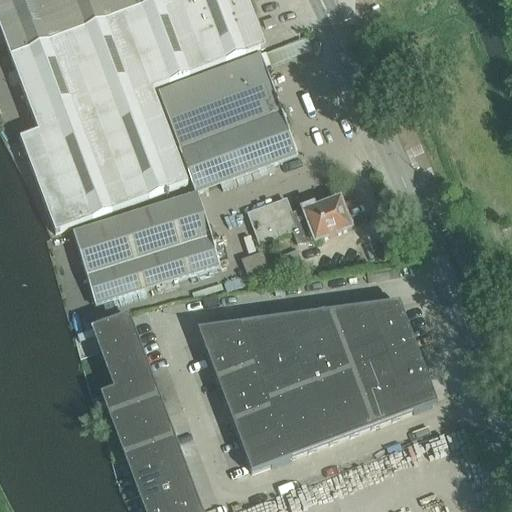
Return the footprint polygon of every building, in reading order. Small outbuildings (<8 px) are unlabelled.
[(0,0),(0,34),(10,61),(173,0),(0,0)] [(173,0),(10,61),(38,136),(20,143),(55,238),(188,188),(153,94),(265,52),(245,0),(173,0)] [(196,199),(73,237),(95,310),(218,272),(196,199)] [(293,217),(299,233),(292,235),(297,248),(315,247),(351,233),(350,231),(352,230),(352,227),(349,220),(347,217),(345,218),(340,203),(314,213),(313,209),(293,217)] [(286,204),(248,218),(260,248),(292,235),(299,233),(293,217),(291,218),(286,204)] [(296,254),(266,265),(271,277),(300,266),(296,254)] [(262,256),(241,264),(250,287),(271,279),(262,256)] [(218,300),(203,302),(204,310),(219,308),(218,300)] [(237,329),(197,335),(209,365),(216,386),(225,408),(232,429),(240,449),(251,479),(288,464),(311,456),(333,447),(358,438),(383,429),(408,419),(438,409),(417,355),(399,307),(368,310),(237,329)] [(129,320),(93,333),(100,353),(136,340),(129,320)] [(136,340),(100,353),(108,373),(144,360),(136,340)] [(144,360),(108,373),(116,393),(151,380),(144,360)] [(116,393),(102,398),(110,419),(159,400),(151,380),(116,393)] [(159,400),(110,419),(118,439),(167,421),(159,400)] [(167,421),(118,439),(126,460),(174,442),(167,421)] [(174,442),(126,460),(133,480),(182,462),(174,442)] [(182,462),(133,480),(141,501),(190,483),(182,462)] [(190,483),(141,501),(145,511),(174,511),(198,503),(190,483)] [(200,511),(198,503),(174,511),(200,511)]
